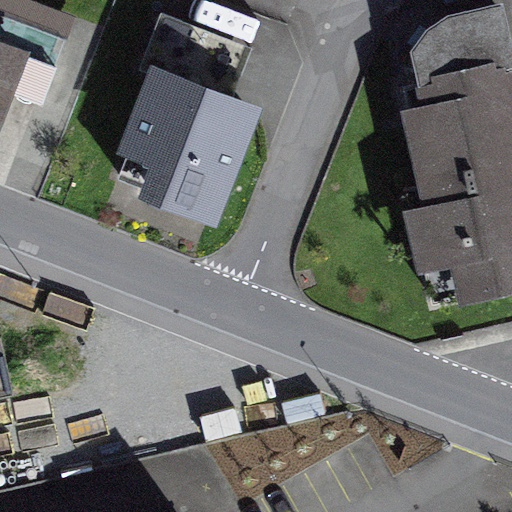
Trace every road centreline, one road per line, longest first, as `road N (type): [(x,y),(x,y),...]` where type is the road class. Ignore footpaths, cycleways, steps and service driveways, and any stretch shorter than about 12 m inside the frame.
road 1 (residential): [(374,0),(356,24),(236,315)]
road 2 (residential): [(236,315),(511,419)]
road 3 (residential): [(0,220),(236,315)]
